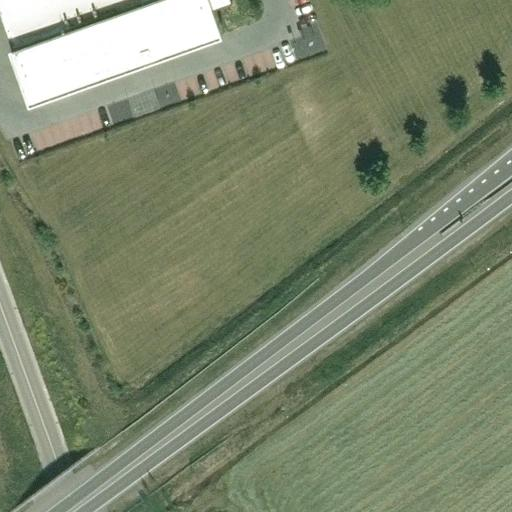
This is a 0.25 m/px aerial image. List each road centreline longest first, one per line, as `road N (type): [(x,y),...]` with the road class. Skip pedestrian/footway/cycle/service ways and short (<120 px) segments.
road 1 (trunk): [(511,167),(225,395)]
road 2 (trunk): [(225,395),(511,196)]
road 3 (unclassified): [(75,511),(0,305)]
road 4 (trunk): [(225,395),(69,511)]
